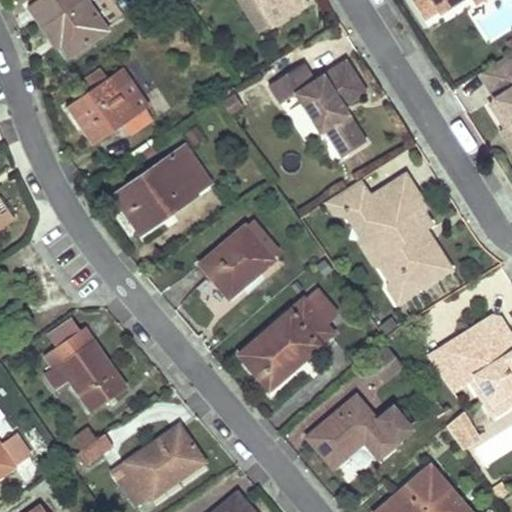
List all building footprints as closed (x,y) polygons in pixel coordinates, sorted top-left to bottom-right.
[(32,0),(32,1),(28,3),(45,29),(51,25),(60,38),(58,40),(69,55),(106,29),(85,0),(32,0)] [(255,0),(271,25),(305,4),(302,0),(255,0)] [(410,0),(423,20),(436,11),(438,15),(461,0),(410,0)] [(511,52),(479,73),(495,98),(489,102),(505,128),(511,123),(511,52)] [(341,107),(364,92),(345,61),(313,81),(302,64),(268,85),(280,103),(295,94),(319,133),(324,130),(341,157),(364,142),(341,107)] [(122,123),(126,129),(130,134),(152,119),(145,107),(132,116),(107,78),(101,69),(82,80),(89,89),(66,106),(92,144),(122,123)] [(107,78),(132,116),(145,107),(119,70),(107,78)] [(511,123),(505,128),(500,131),(511,150),(511,123)] [(131,208),(138,218),(145,228),(194,195),(193,193),(209,182),(184,146),(116,193),(128,210),(131,208)] [(334,196),(336,200),(342,196),(349,197),(357,211),(354,227),(367,230),(376,244),(373,256),(383,271),(381,278),(391,293),(409,282),(408,279),(415,275),(416,277),(444,260),(424,228),(430,224),(421,209),(425,207),(404,175),(369,197),(359,181),(334,196)] [(336,200),(334,196),(326,201),(334,214),(346,214),(345,214),(336,200)] [(336,200),(345,214),(346,214),(354,227),(357,211),(349,197),(342,196),(336,200)] [(250,262),(253,266),(256,270),(271,257),(268,253),(253,237),(260,231),(251,221),(245,227),(243,226),(200,265),(222,292),(247,269),(245,266),(250,262)] [(367,230),(354,227),(352,235),(366,255),(373,256),(376,244),(367,230)] [(268,253),(274,248),(260,231),(253,237),(268,253)] [(247,269),(222,292),(226,296),(256,270),(253,266),(250,262),(245,266),(247,269)] [(277,380),(299,362),(322,343),(321,341),(330,334),(302,300),(238,354),(259,378),(268,371),(277,380)] [(451,390),(451,391),(469,380),(485,406),(511,389),(511,339),(499,319),(492,317),(427,357),(451,390)] [(48,334),(56,345),(80,329),(71,318),(48,334)] [(53,366),(49,369),(45,371),(56,387),(68,379),(89,411),(125,386),(85,326),(80,329),(56,345),(44,353),(53,366)] [(375,401),(409,376),(388,348),(355,372),(375,401)] [(268,371),(259,378),(268,388),(277,380),(268,371)] [(511,389),(485,406),(492,416),(511,404),(511,389)] [(378,456),(386,450),(394,444),(393,443),(411,429),(392,407),(375,421),(355,396),(308,435),(332,464),(363,438),(378,456)] [(464,413),(445,427),(462,451),(481,438),(464,413)] [(73,437),(80,448),(95,438),(87,426),(80,432),(73,437)] [(173,429),(149,445),(125,462),(132,472),(120,480),(136,503),(147,495),(150,499),(203,461),(185,435),(180,439),(173,429)] [(95,438),(80,448),(89,460),(112,444),(103,432),(95,438)] [(0,473),(11,466),(27,455),(13,434),(0,442),(0,473)] [(348,482),(373,458),(362,447),(337,470),(348,482)] [(22,483),(38,472),(27,455),(11,466),(22,483)] [(464,511),(467,510),(429,465),(375,511),(464,511)] [(252,511),(237,492),(212,511),(252,511)]
